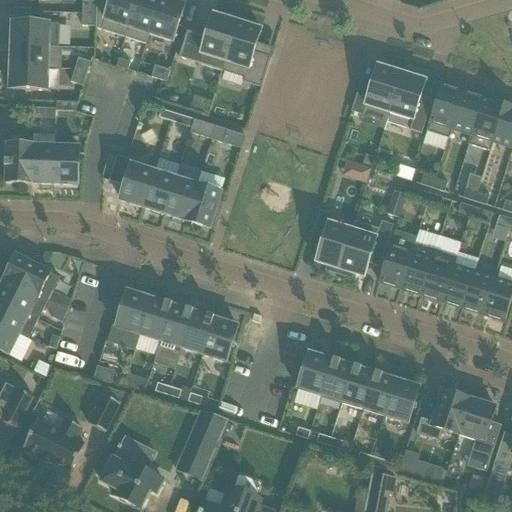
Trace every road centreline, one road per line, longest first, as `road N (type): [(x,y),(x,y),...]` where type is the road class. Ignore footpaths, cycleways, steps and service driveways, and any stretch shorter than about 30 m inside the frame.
road 1 (residential): [(0,223),(86,230),(511,364)]
road 2 (residential): [(330,0),(419,28),(511,2)]
